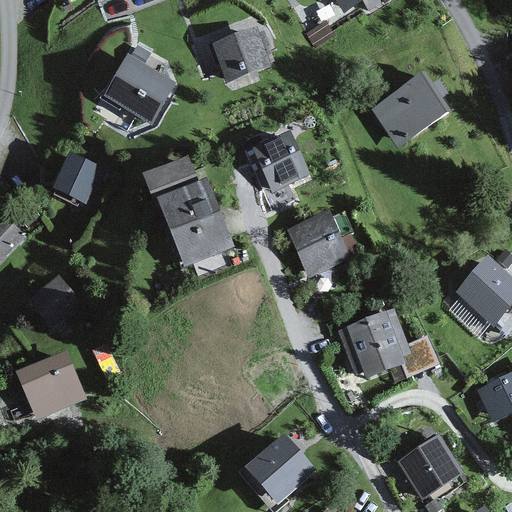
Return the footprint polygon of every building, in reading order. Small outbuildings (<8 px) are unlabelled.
[(257,27),(217,43),(232,79),(272,63),(257,27)] [(172,89),(129,65),(109,101),(151,125),(172,89)] [(423,75),(375,107),(399,143),(447,111),(423,75)] [(293,134),(258,147),(273,186),(308,173),(293,134)] [(55,191),(85,203),(100,164),(69,152),(55,191)] [(161,199),(184,258),(229,241),(206,181),(161,199)] [(0,215),(0,261),(27,235),(4,211),(0,215)] [(293,230),(312,273),(351,256),(333,213),(293,230)] [(511,306),(511,292),(487,271),(462,299),(494,327),(511,306)] [(33,301),(52,323),(81,299),(62,277),(33,301)] [(386,310),(350,324),(369,373),(406,358),(386,310)] [(25,370),(43,415),(86,399),(69,353),(25,370)] [(511,371),(481,386),(495,416),(511,408),(511,371)] [(403,454),(426,494),(462,474),(440,434),(403,454)] [(284,447),(250,478),(277,507),(311,476),(284,447)]
